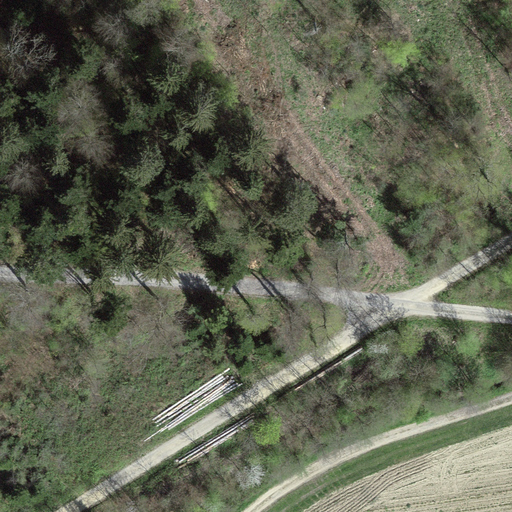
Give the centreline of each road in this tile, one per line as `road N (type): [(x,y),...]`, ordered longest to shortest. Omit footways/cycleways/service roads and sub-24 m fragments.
road 1 (track): [(65,511),(511,241)]
road 2 (track): [(511,318),(0,274)]
road 3 (track): [(250,511),(305,474),(511,396)]
